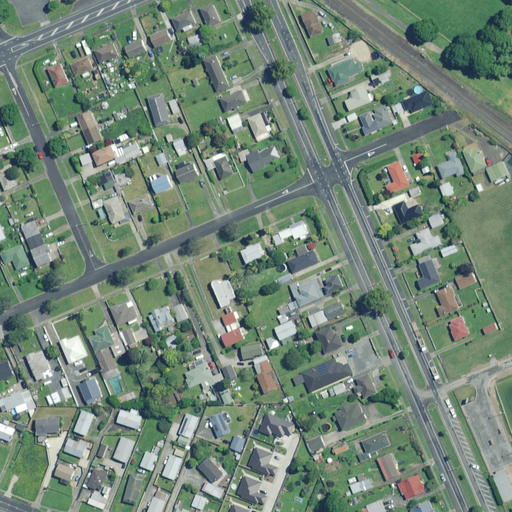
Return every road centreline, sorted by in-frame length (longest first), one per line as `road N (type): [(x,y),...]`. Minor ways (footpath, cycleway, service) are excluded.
road 1 (tertiary): [(339,164),(487,511)]
road 2 (tertiary): [(463,511),(319,179)]
road 3 (residential): [(319,179),(97,275)]
road 4 (residential): [(2,53),(97,275)]
road 5 (tertiary): [(319,179),(242,0)]
road 6 (tertiary): [(274,9),(339,164)]
road 7 (tertiary): [(127,0),(2,53)]
road 8 (residential): [(456,113),(339,164)]
